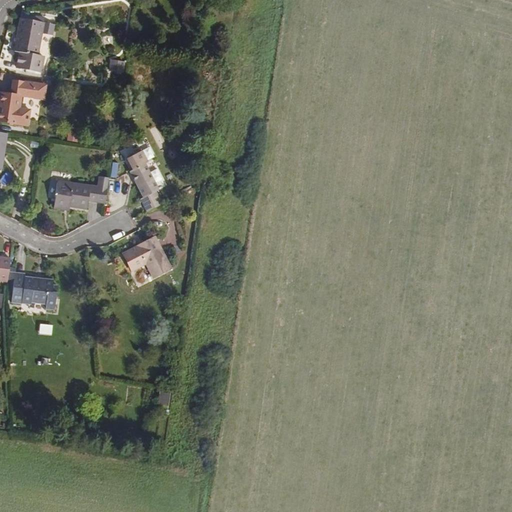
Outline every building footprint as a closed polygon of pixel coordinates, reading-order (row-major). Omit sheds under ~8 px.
[(37,55),(43,21),(19,18),(13,53),(17,54),(15,67),(40,71),(42,56),(37,55)] [(125,62),(110,60),(108,75),(124,76),(125,62)] [(20,107),(21,95),(33,96),(34,83),(12,81),(11,92),(0,90),(0,120),(28,123),(29,107),(20,107)] [(42,98),(44,85),(34,84),(33,96),(42,98)] [(66,132),(65,141),(76,143),(77,134),(66,132)] [(157,188),(142,161),(146,159),(141,148),(126,155),(132,166),(129,168),(142,195),(139,196),(146,212),(160,205),(153,190),(157,188)] [(103,204),(107,179),(96,177),(95,186),(55,180),(51,209),(66,211),(67,208),(86,211),(88,202),(103,204)] [(177,266),(161,235),(127,252),(136,269),(150,262),(158,277),(177,266)] [(0,279),(5,281),(6,278),(11,279),(9,298),(20,300),(20,297),(43,301),(43,307),(53,308),(56,284),(51,283),(51,279),(33,276),(33,279),(22,278),(22,275),(6,273),(8,259),(0,257),(0,279)] [(169,393),(158,392),(156,407),(167,409),(169,393)]
